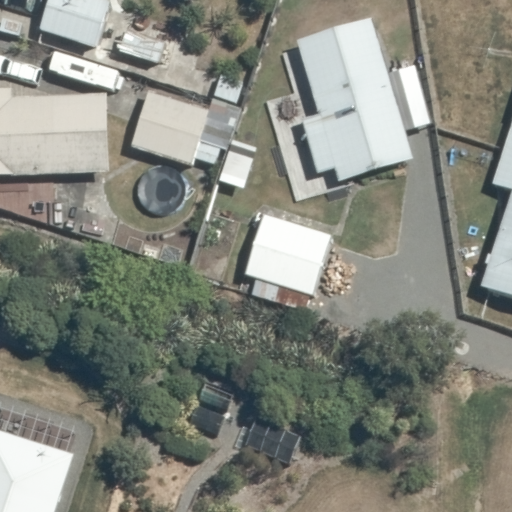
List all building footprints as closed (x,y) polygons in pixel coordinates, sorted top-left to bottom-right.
[(107,0),(45,0),(36,30),(94,47),(107,0)] [(381,70),(368,21),(292,41),(312,116),(296,120),(313,186),(407,162),(399,131),(427,124),(411,63),(381,70)] [(164,41),(119,23),(109,47),(154,66),(164,41)] [(102,62),(94,87),(138,103),(125,141),(216,173),(239,110),(102,62)] [(101,92),(0,93),(0,174),(102,173),(101,92)] [(511,109),(488,185),(506,191),(476,289),(511,300),(511,109)] [(326,233),(258,214),(241,275),(253,278),(248,294),(305,310),(326,233)] [(48,511),(67,455),(0,433),(0,511),(48,511)]
